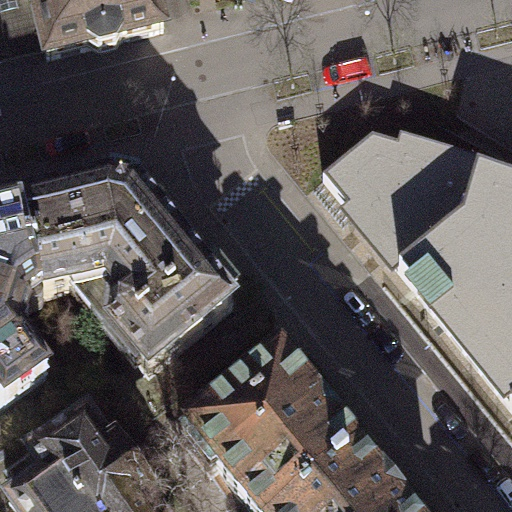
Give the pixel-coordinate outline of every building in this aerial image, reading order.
[(0,0),(0,61),(43,51),(30,0),(0,0)] [(30,0),(43,51),(45,61),(164,31),(156,0),(30,0)] [(511,183),(374,141),(323,181),(511,412),(511,183)] [(63,201),(17,212),(40,303),(106,287),(118,302),(109,309),(108,332),(148,379),(232,311),(182,249),(138,197),(109,189),(63,201)] [(40,303),(17,212),(0,215),(0,412),(47,379),(20,341),(29,309),(40,303)] [(282,360),(195,430),(223,465),(215,471),(248,511),(291,511),(360,456),(282,360)] [(43,475),(8,500),(16,511),(148,511),(142,503),(149,497),(113,445),(109,449),(86,417),(30,456),(43,475)] [(405,511),(360,456),(291,511),(405,511)]
